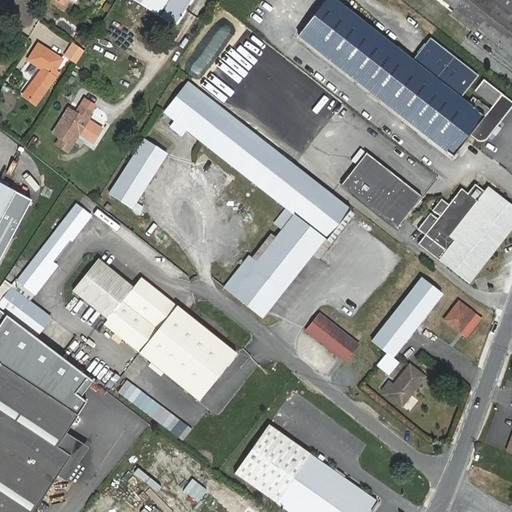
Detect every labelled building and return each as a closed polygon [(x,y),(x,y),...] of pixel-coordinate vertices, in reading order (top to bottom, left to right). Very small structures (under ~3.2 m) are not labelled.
[(132,0),(176,27),(192,0),(132,0)] [(511,102),(484,80),(475,91),(493,105),(489,110),(478,101),(473,108),(460,98),(479,76),(430,38),(412,60),(335,0),(326,0),(298,36),(453,156),(469,135),(477,141),(480,142),(483,142),(485,141),(487,139),(511,107),(511,102)] [(478,28),(511,53),(511,0),(442,0),(454,9),(472,23),(478,28)] [(474,33),(478,28),(472,23),(454,9),(450,14),(474,33)] [(72,42),(64,56),(76,64),(84,51),(72,42)] [(55,78),(52,76),(62,60),(39,44),(28,60),(43,69),(23,96),(36,105),(55,78)] [(0,57),(0,70),(3,73),(9,65),(0,57)] [(327,240),(350,210),(188,83),(164,113),(175,121),(170,127),(182,136),(187,130),(286,208),(274,223),(283,230),(276,239),(271,235),(252,259),(249,257),(224,288),(262,317),(325,238),(327,240)] [(92,114),(80,107),(76,113),(68,109),(53,134),(61,139),(56,145),(68,152),(92,114)] [(144,140),(110,194),(132,208),(166,154),(144,140)] [(341,184),(396,228),(421,196),(366,152),(341,184)] [(0,258),(32,200),(0,183),(0,258)] [(511,223),(511,211),(485,190),(484,192),(475,185),(468,194),(461,188),(425,235),(446,250),(441,256),(469,278),(511,223)] [(76,205),(18,280),(33,292),(54,264),(52,262),(70,239),(72,241),(91,216),(76,205)] [(115,225),(128,235),(125,239),(142,253),(148,246),(117,222),(115,225)] [(236,353),(141,277),(133,287),(98,259),(73,290),(97,309),(99,306),(111,315),(104,325),(199,401),(236,353)] [(389,374),(398,363),(392,358),(442,294),(422,278),(372,341),(387,353),(378,365),(389,374)] [(12,288),(0,303),(0,310),(35,337),(50,318),(12,288)] [(445,320),(467,337),(481,320),(459,302),(445,320)] [(347,360),(359,345),(320,314),(307,331),(338,356),(340,354),(347,360)] [(363,369),(372,354),(366,351),(358,366),(363,369)] [(0,511),(34,511),(53,484),(61,472),(48,463),(57,449),(78,417),(0,365),(0,511)] [(393,385),(389,382),(382,391),(402,407),(425,377),(410,365),(393,385)] [(289,511),(369,511),(377,501),(268,425),(234,474),(289,511)] [(76,462),(57,449),(48,463),(61,472),(53,484),(59,488),(76,462)] [(170,466),(161,482),(175,489),(183,473),(170,466)] [(163,493),(167,488),(144,471),(140,476),(163,493)]
